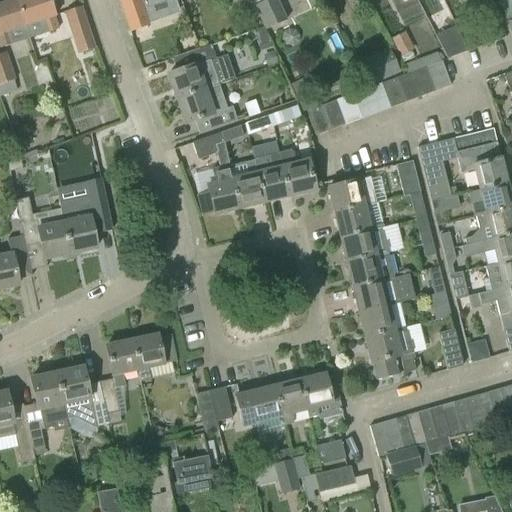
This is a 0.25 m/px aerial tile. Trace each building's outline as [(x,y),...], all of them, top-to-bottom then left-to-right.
[(0,48),(28,40),(14,0),(13,0),(0,4),(0,48)] [(48,0),(14,0),(28,40),(47,33),(47,32),(56,29),(52,16),(54,16),(48,0)] [(137,0),(148,32),(173,24),(164,0),(137,0)] [(248,0),(253,7),(262,28),(263,31),(286,21),(275,0),(248,0)] [(511,0),(507,0),(498,3),(505,23),(511,20),(511,0)] [(64,12),(77,54),(92,49),(79,7),(64,12)] [(434,36),(446,59),(466,51),(454,27),(434,36)] [(269,43),(263,31),(262,28),(252,31),(258,47),(269,43)] [(166,75),(175,100),(218,85),(210,61),(215,60),(209,45),(171,58),(175,72),(166,75)] [(388,50),(373,57),(383,81),(398,74),(388,50)] [(0,96),(16,90),(13,81),(15,80),(5,53),(0,54),(0,96)] [(273,53),(264,57),(267,68),(277,64),(273,53)] [(443,64),(426,70),(434,92),(451,86),(443,64)] [(426,70),(396,81),(404,103),(434,92),(426,70)] [(511,72),(502,75),(511,103),(511,125),(507,127),(511,140),(511,72)] [(302,112),(306,114),(305,112),(315,108),(301,80),(290,85),(298,101),(302,112)] [(396,81),(380,87),(388,109),(404,103),(396,81)] [(218,85),(175,100),(183,125),(193,121),(197,134),(216,128),(236,121),(231,107),(226,109),(218,85)] [(380,87),(366,92),(374,114),(388,109),(380,87)] [(366,92),(351,97),(359,120),(374,114),(366,92)] [(351,97),(336,103),(344,125),(359,120),(351,97)] [(243,106),(247,118),(256,115),(252,102),(243,106)] [(336,103),(321,108),(329,131),(344,125),(336,103)] [(296,107),(268,116),(272,128),(300,118),(296,107)] [(305,112),(306,114),(314,136),(329,131),(321,108),(316,110),(315,108),(305,112)] [(272,128),(268,116),(256,121),(260,133),(272,128)] [(231,129),(219,134),(223,145),(235,141),(234,139),(242,137),(239,127),(231,129)] [(223,145),(219,134),(191,143),(197,160),(215,154),(218,167),(210,169),(214,185),(206,187),(208,194),(196,197),(201,216),(213,213),(213,215),(238,209),(228,167),(223,145)] [(416,148),(430,204),(443,200),(445,199),(435,158),(449,155),(446,141),(416,148)] [(473,171),(478,191),(478,192),(506,185),(495,143),(454,153),(459,175),(473,171)] [(289,150),(278,153),(289,197),(314,190),(307,162),(293,165),(289,150)] [(253,160),(263,203),(289,197),(278,153),(253,159),(253,160)] [(253,160),(228,167),(238,209),(263,203),(253,160)] [(409,196),(409,197),(419,195),(411,163),(395,166),(402,197),(409,196)] [(327,188),(334,215),(377,205),(377,203),(374,204),(367,179),(327,188)] [(92,203),(59,210),(69,255),(95,249),(91,228),(109,224),(100,183),(88,186),(92,203)] [(475,218),(511,209),(506,185),(478,192),(478,191),(467,193),(473,218),(475,218)] [(419,195),(409,197),(411,208),(422,206),(419,195)] [(20,225),(22,236),(25,247),(40,244),(43,260),(69,255),(59,210),(30,216),(27,199),(14,201),(19,225),(20,225)] [(443,200),(430,204),(432,213),(445,210),(443,200)] [(334,215),(340,240),(381,230),(380,229),(383,228),(377,205),(334,215)] [(490,240),(511,235),(511,210),(511,209),(475,218),(478,229),(470,238),(464,239),(465,246),(490,240)] [(388,230),(392,250),(402,248),(398,228),(388,230)] [(340,240),(346,265),(387,255),(387,254),(389,253),(388,249),(389,248),(387,241),(385,242),(382,232),(381,232),(381,230),(340,240)] [(418,233),(421,246),(432,244),(428,231),(418,233)] [(438,237),(442,252),(452,250),(448,235),(438,237)] [(493,251),(496,264),(496,265),(511,261),(511,235),(490,240),(465,246),(460,247),(463,259),(493,251)] [(0,289),(17,286),(16,280),(31,277),(25,248),(25,247),(22,236),(6,240),(9,256),(0,257),(0,289)] [(432,244),(421,246),(424,258),(435,255),(432,244)] [(442,252),(448,276),(461,273),(461,272),(453,274),(451,265),(454,260),(452,250),(442,252)] [(346,265),(352,290),(393,280),(393,279),(393,278),(387,255),(346,265)] [(484,267),(490,292),(511,286),(511,261),(496,265),(496,264),(484,267)] [(461,273),(448,276),(454,301),(467,298),(461,273)] [(358,314),(387,307),(401,303),(399,293),(396,293),(393,280),(352,290),(358,314)] [(430,283),(433,296),(444,293),(441,280),(430,283)] [(511,286),(490,292),(477,295),(467,298),(470,310),(480,308),(479,306),(495,302),(498,315),(502,331),(502,332),(511,329),(511,286)] [(444,293),(433,296),(436,308),(447,305),(444,293)] [(358,314),(364,338),(393,331),(387,307),(358,314)] [(416,351),(425,349),(421,327),(412,328),(416,351)] [(393,331),(364,338),(370,364),(371,364),(375,381),(397,376),(393,358),(413,354),(410,343),(408,343),(405,328),(393,331)] [(462,367),(456,343),(453,330),(436,335),(446,371),(462,367)] [(130,342),(137,370),(176,362),(170,335),(157,338),(156,336),(130,342)] [(105,347),(112,380),(114,389),(123,387),(121,374),(137,370),(130,342),(105,347)] [(466,348),(467,352),(470,364),(486,360),(482,344),(466,348)] [(400,363),(403,374),(415,371),(412,360),(400,363)] [(82,369),(56,374),(66,420),(73,419),(95,430),(95,428),(108,425),(99,383),(85,385),(82,369)] [(307,379),(298,382),(305,410),(307,419),(317,417),(315,408),(338,402),(332,376),(324,378),(323,375),(320,376),(318,370),(306,374),(307,379)] [(23,407),(32,450),(43,447),(39,431),(52,428),(53,432),(67,429),(66,420),(56,374),(30,380),(35,405),(23,407)] [(305,410),(298,382),(295,382),(293,377),(281,380),(282,386),(273,388),(280,416),(283,426),(293,424),(290,414),(305,410)] [(112,380),(99,383),(108,425),(120,423),(113,389),(114,389),(112,380)] [(234,398),(241,428),(255,425),(255,423),(280,416),(273,388),(270,389),(269,383),(256,386),(258,392),(250,393),(249,388),(236,391),(238,398),(234,398)] [(511,391),(510,386),(498,389),(508,420),(511,418),(511,391)] [(224,388),(209,392),(216,422),(231,419),(224,388)] [(498,389),(486,393),(495,424),(508,420),(498,389)] [(216,422),(209,392),(195,395),(204,434),(217,431),(216,422)] [(6,393),(0,394),(0,438),(14,436),(20,464),(34,461),(32,450),(23,407),(22,406),(9,409),(6,393)] [(486,393),(475,396),(484,427),(495,424),(486,393)] [(475,396),(463,400),(472,430),(484,427),(475,396)] [(463,400),(451,403),(460,434),(472,430),(463,400)] [(451,403),(440,406),(448,437),(460,434),(451,403)] [(440,406),(428,410),(437,441),(447,438),(448,437),(440,406)] [(428,410),(416,413),(425,444),(437,441),(428,410)] [(416,413),(404,417),(413,447),(425,444),(416,413)] [(404,417),(393,420),(402,451),(413,447),(404,417)] [(393,420),(381,423),(390,454),(402,451),(393,420)] [(390,454),(381,423),(368,427),(377,458),(390,454)] [(447,438),(437,441),(425,444),(428,456),(450,449),(447,438)] [(344,460),(340,441),(321,445),(314,447),(318,466),(344,460)] [(420,468),(414,448),(384,457),(390,477),(420,468)] [(276,452),(278,462),(291,460),(288,450),(276,452)] [(211,479),(206,456),(171,463),(175,486),(211,479)] [(173,511),(162,457),(133,462),(142,506),(129,509),(129,511),(173,511)] [(308,477),(303,457),(291,460),(291,461),(296,480),(308,477)] [(296,480),(291,461),(273,465),(280,495),(298,490),(296,480)] [(353,481),(349,467),(330,472),(313,476),(317,491),(317,493),(354,485),(353,481)] [(129,511),(129,509),(125,488),(116,490),(96,493),(98,511),(129,511)] [(466,511),(500,511),(493,497),(484,499),(486,509),(466,511)]
